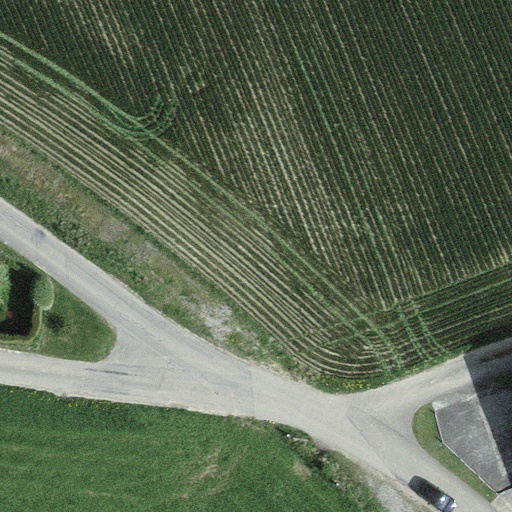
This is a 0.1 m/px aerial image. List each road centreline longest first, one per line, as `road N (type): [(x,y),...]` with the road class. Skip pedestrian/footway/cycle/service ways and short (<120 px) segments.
road 1 (unclassified): [(207,383),(356,428),(458,511)]
road 2 (unclassified): [(0,218),(207,383)]
road 3 (unclassified): [(207,383),(0,365)]
road 4 (track): [(356,428),(417,386),(511,356)]
